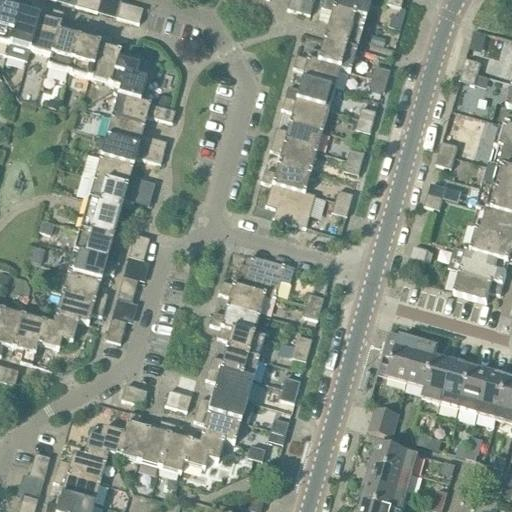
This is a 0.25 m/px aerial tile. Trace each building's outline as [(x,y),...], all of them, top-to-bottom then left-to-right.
[(85,12),(88,0),(75,0),(73,9),(85,12)] [(98,0),(88,0),(85,12),(96,15),(100,0),(98,0)] [(296,0),(289,0),(286,13),(297,16),(302,1),(296,0)] [(320,12),(330,15),(331,14),(364,24),(370,2),(363,0),(359,0),(358,0),(334,0),(334,3),(323,0),(320,12)] [(403,1),(398,0),(386,0),(385,8),(399,12),(403,1)] [(297,16),(308,19),(313,4),(302,1),(297,16)] [(0,46),(7,48),(19,5),(8,2),(5,12),(0,10),(0,46)] [(7,48),(28,54),(37,21),(28,18),(31,8),(19,5),(7,48)] [(126,24),(130,9),(119,6),(115,21),(126,24)] [(130,9),(126,24),(137,27),(141,12),(130,9)] [(28,54),(48,60),(49,60),(58,27),(60,27),(62,16),(50,13),(47,23),(37,21),(28,54)] [(325,35),(322,44),(355,54),(358,45),(361,35),(364,24),(331,14),(330,15),(327,25),(325,35)] [(66,76),(76,42),(67,40),(69,30),(60,27),(58,27),(49,60),(48,60),(45,70),(66,76)] [(66,76),(88,82),(100,39),(88,35),(85,45),(76,42),(66,76)] [(88,82),(108,88),(115,64),(116,65),(119,55),(108,51),(111,42),(100,39),(88,82)] [(372,39),(370,46),(383,50),(385,42),(372,39)] [(339,74),(349,76),(355,54),(322,44),(319,55),(309,52),(306,63),(339,73),(339,74)] [(333,93),(339,74),(339,73),(306,63),(295,59),(292,71),(302,74),(300,84),(333,93)] [(462,74),(477,78),(480,67),(465,63),(462,74)] [(117,90),(115,100),(138,106),(138,105),(155,110),(156,108),(167,112),(170,101),(158,98),(156,105),(139,101),(144,84),(133,81),(136,70),(116,65),(115,64),(108,88),(117,90)] [(386,86),(389,75),(375,71),(372,82),(386,86)] [(477,78),(462,74),(459,85),(474,90),(477,78)] [(383,97),(386,86),(372,82),(369,93),(383,97)] [(327,114),(333,93),(300,84),(297,93),(286,90),(283,102),(327,114)] [(115,100),(109,120),(143,130),(146,120),(170,127),(174,115),(155,110),(138,105),(138,106),(115,100)] [(321,135),(327,114),(283,102),(280,113),(291,116),(288,126),(321,135)] [(357,122),(372,127),(376,116),(361,111),(357,122)] [(109,120),(103,141),(162,158),(165,146),(141,140),(143,130),(109,120)] [(372,127),(357,122),(354,134),(369,138),(372,127)] [(315,156),(321,135),(288,126),(286,135),(274,132),(271,143),(315,156)] [(502,288),(506,277),(495,273),(500,255),(511,258),(511,253),(511,132),(500,129),(465,254),(454,252),(449,272),(459,275),(502,288)] [(103,141),(98,162),(132,171),(134,162),(159,169),(162,158),(103,141)] [(309,177),(315,156),(271,143),(268,154),(279,158),(276,167),(309,177)] [(438,157),(453,162),(456,151),(441,147),(438,157)] [(345,164),(360,168),(363,157),(349,153),(345,164)] [(453,162),(438,157),(435,169),(450,173),(453,162)] [(98,162),(92,183),(151,199),(154,188),(129,181),(132,171),(98,162)] [(360,168),(345,164),(342,176),(357,180),(360,168)] [(304,196),(309,177),(276,167),(274,177),(263,173),(259,186),(271,189),(271,188),(304,197),(304,196)] [(92,183),(86,204),(86,205),(119,214),(123,203),(148,210),(151,199),(92,183)] [(271,188),(271,189),(265,210),(275,213),(272,223),(305,232),(314,199),(304,196),(304,197),(271,188)] [(426,199),(442,203),(445,192),(430,188),(426,199)] [(334,206),(349,210),(352,199),(337,194),(334,206)] [(442,203),(426,199),(423,210),(439,214),(442,203)] [(84,210),(77,235),(111,244),(118,219),(119,214),(86,205),(84,210)] [(349,210),(334,206),(331,217),(345,221),(349,210)] [(77,235),(71,256),(115,268),(118,257),(108,254),(111,244),(77,235)] [(130,250),(145,254),(148,243),(133,239),(130,250)] [(145,254),(130,250),(127,261),(142,265),(145,254)] [(409,262),(424,266),(427,255),(412,250),(409,262)] [(71,256),(66,276),(99,286),(102,277),(112,279),(115,268),(71,256)] [(283,269),(250,260),(247,270),(236,268),(231,288),(230,289),(264,298),(263,300),(273,302),(283,269)] [(409,262),(406,272),(421,277),(424,266),(409,262)] [(499,299),(502,288),(459,275),(453,297),(486,306),(489,296),(499,299)] [(66,276),(63,285),(60,297),(103,309),(106,298),(96,295),(99,286),(66,276)] [(118,291),(133,295),(137,284),(122,280),(118,291)] [(258,319),(263,300),(264,298),(230,289),(231,288),(220,285),(217,297),(227,300),(224,310),(258,319)] [(133,295),(118,291),(115,302),(130,306),(133,295)] [(60,297),(54,318),(77,324),(77,326),(87,329),(90,318),(100,321),(103,309),(60,297)] [(304,309),(319,314),(322,302),(307,298),(304,309)] [(319,314),(304,309),(301,321),(316,325),(319,314)] [(252,340),(252,339),(258,319),(224,310),(222,319),(212,316),(208,329),(218,332),(218,330),(252,340)] [(0,313),(0,314),(0,359),(3,350),(11,352),(21,319),(0,313)] [(35,347),(37,347),(58,353),(61,343),(71,345),(77,326),(77,324),(54,318),(51,327),(41,325),(35,347)] [(31,368),(35,353),(37,347),(35,347),(41,325),(21,319),(11,352),(21,355),(18,365),(31,368)] [(107,333),(122,337),(125,325),(110,321),(107,333)] [(223,354),(256,364),(262,342),(252,339),(252,340),(218,330),(218,332),(215,341),(226,344),(223,354)] [(122,337),(107,333),(104,344),(119,348),(122,337)] [(407,386),(416,353),(419,344),(389,335),(383,358),(393,361),(388,381),(407,386)] [(292,351),(299,353),(307,355),(310,344),(296,340),(292,351)] [(416,353),(407,386),(424,391),(421,402),(422,402),(437,349),(419,344),(416,353)] [(422,402),(440,407),(453,364),(435,359),(438,349),(437,349),(422,402)] [(307,355),(299,353),(292,351),(289,362),(304,366),(307,355)] [(250,384),(256,364),(223,354),(220,364),(210,361),(207,372),(250,384)] [(471,369),(453,364),(440,407),(459,413),(471,369)] [(459,413),(477,418),(490,375),(471,369),(459,413)] [(6,371),(2,386),(13,389),(17,374),(6,371)] [(244,405),(250,384),(207,372),(204,383),(214,386),(211,396),(244,405)] [(508,380),(490,375),(477,418),(496,423),(508,380)] [(511,427),(511,380),(508,380),(496,423),(511,427)] [(281,393),(295,397),(299,385),(284,381),(281,393)] [(120,403),(143,410),(147,395),(124,389),(120,403)] [(295,397),(281,393),(277,404),(292,408),(295,397)] [(164,409),(186,415),(190,401),(168,394),(164,409)] [(239,426),(244,405),(211,396),(209,405),(199,402),(196,414),(239,426)] [(371,422),(395,429),(398,417),(374,410),(371,422)] [(239,426),(196,414),(193,425),(202,428),(200,437),(222,444),(222,445),(232,448),(239,426)] [(116,460),(137,466),(147,432),(137,429),(140,419),(127,415),(122,436),(123,437),(116,460)] [(395,429),(371,422),(368,434),(391,441),(395,429)] [(269,434),(284,438),(287,427),(272,423),(269,434)] [(137,466),(158,472),(170,427),(158,424),(156,434),(147,432),(137,466)] [(170,427),(158,472),(179,478),(182,467),(181,467),(187,444),(178,441),(181,431),(170,427)] [(104,466),(106,457),(116,460),(123,437),(122,436),(101,431),(98,440),(88,438),(83,459),(82,460),(104,466)] [(284,438),(269,434),(266,445),(281,449),(284,438)] [(182,467),(203,473),(206,463),(217,466),(222,445),(222,444),(200,437),(197,446),(187,444),(181,467),(182,467)] [(428,451),(431,441),(421,438),(418,449),(428,451)] [(431,441),(428,451),(438,454),(441,444),(431,441)] [(418,458),(378,447),(375,446),(370,466),(413,477),(418,458)] [(465,462),(468,452),(458,449),(455,459),(465,462)] [(260,466),(261,465),(264,454),(249,450),(246,462),(260,466)] [(468,452),(465,462),(474,465),(477,454),(468,452)] [(98,487),(104,466),(82,460),(83,459),(71,456),(68,467),(58,464),(55,475),(98,487)] [(31,469),(46,472),(49,461),(34,457),(31,469)] [(503,472),(506,462),(495,459),(493,470),(503,472)] [(407,496),(413,477),(370,466),(365,484),(407,496)] [(455,469),(450,467),(445,466),(442,476),(452,479),(455,469)] [(46,472),(31,469),(28,480),(42,484),(46,472)] [(62,489),(60,499),(92,508),(98,487),(55,475),(52,486),(62,489)] [(503,492),(511,494),(511,483),(505,482),(503,492)] [(392,511),(402,511),(407,496),(365,484),(359,503),(392,511)] [(511,498),(511,494),(503,492),(500,502),(510,505),(511,498)] [(434,503),(444,506),(447,496),(437,493),(434,503)] [(236,511),(240,511),(260,511),(263,501),(241,495),(236,511)] [(19,510),(26,511),(34,511),(37,503),(22,499),(19,510)] [(91,511),(92,508),(60,499),(57,508),(47,505),(44,511),(91,511)] [(392,511),(359,503),(356,511),(392,511)] [(442,511),(444,506),(434,503),(431,511),(442,511)]
